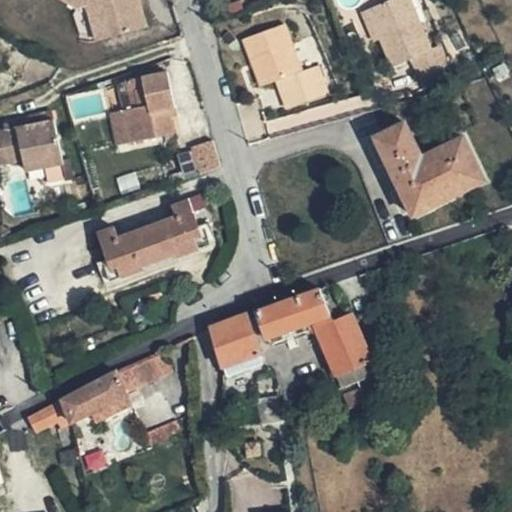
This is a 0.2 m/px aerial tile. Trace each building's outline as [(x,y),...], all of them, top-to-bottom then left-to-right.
[(107,0),(91,0),(99,29),(114,25),(107,0)] [(143,0),(107,0),(114,25),(148,16),(143,0)] [(376,30),(383,26),(372,0),(365,0),(376,30)] [(372,0),(383,26),(395,55),(414,48),(423,65),(448,56),(441,37),(434,38),(418,0),(372,0)] [(301,62),(284,15),(243,29),(259,77),(277,71),(286,98),(327,85),(318,57),(301,62)] [(165,96),(171,94),(164,58),(138,63),(141,76),(132,77),(135,97),(129,98),(122,99),(128,130),(170,123),(167,105),(165,96)] [(141,76),(138,63),(123,66),(129,98),(135,97),(132,77),(141,76)] [(115,132),(128,130),(122,99),(110,101),(115,132)] [(485,171),(461,126),(426,145),(408,109),(374,127),(416,209),(485,171)] [(20,160),(57,153),(49,111),(0,119),(0,150),(18,148),(20,160)] [(197,163),(217,156),(210,130),(188,138),(197,163)] [(207,229),(214,226),(208,208),(198,211),(189,188),(174,194),(177,203),(117,226),(114,215),(99,220),(108,244),(94,249),(102,270),(142,257),(141,253),(174,241),(176,246),(208,234),(207,229)] [(0,218),(0,233),(9,230),(7,221),(0,218)] [(337,305),(328,279),(304,288),(314,315),(320,313),(337,305)] [(288,294),(300,328),(305,326),(303,323),(315,318),(314,315),(304,288),(288,294)] [(288,294),(262,304),(272,333),(284,328),(286,333),(300,328),(288,294)] [(337,306),(337,305),(320,313),(323,323),(336,361),(352,356),(375,347),(361,305),(343,312),(337,306)] [(216,321),(215,322),(228,354),(228,370),(267,355),(248,309),(216,321)] [(320,313),(314,315),(315,318),(317,324),(323,323),(320,313)] [(163,344),(123,362),(132,383),(176,363),(168,341),(163,344)] [(338,365),(344,381),(359,376),(356,369),(352,356),(336,361),(338,365)] [(80,381),(67,387),(78,411),(79,410),(99,401),(133,386),(132,383),(123,362),(80,381)] [(364,366),(369,382),(376,380),(371,364),(364,366)] [(370,392),(372,391),(369,382),(364,366),(356,369),(359,376),(344,381),(350,399),(357,397),(363,416),(376,411),(370,392)] [(133,386),(99,401),(102,411),(137,396),(133,386)] [(67,387),(31,404),(40,418),(62,407),(68,417),(78,411),(67,387)] [(285,418),(280,393),(266,396),(271,421),(285,418)] [(182,410),(151,423),(157,435),(187,423),(182,410)]
